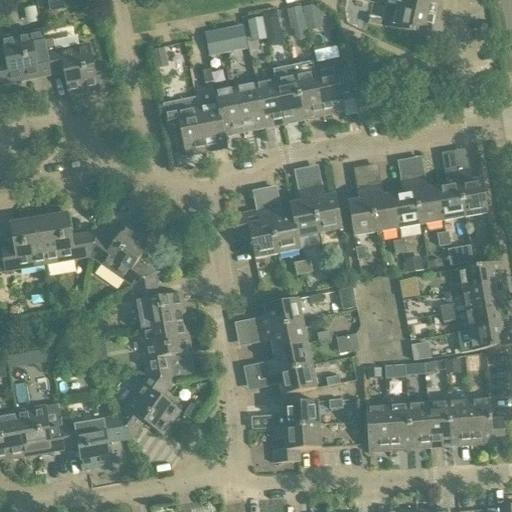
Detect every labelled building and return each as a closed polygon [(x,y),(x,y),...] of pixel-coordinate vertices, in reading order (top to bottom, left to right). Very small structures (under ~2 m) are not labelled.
[(80,6),(79,0),(49,0),(51,11),(80,6)] [(443,0),(397,0),(396,10),(433,18),(436,3),(443,4),(443,0)] [(325,18),(322,5),(303,9),(305,22),(325,18)] [(305,28),(301,8),(287,11),(291,31),(305,28)] [(430,33),(433,18),(396,10),(391,30),(435,39),(436,34),(430,33)] [(279,27),(277,13),(263,15),(266,30),(279,27)] [(369,17),(367,24),(379,27),(381,20),(369,17)] [(264,34),(261,19),(247,21),(250,36),(264,34)] [(235,29),(223,32),(225,43),(238,40),(235,29)] [(0,63),(0,87),(51,77),(42,36),(42,32),(1,40),(5,63),(0,63)] [(222,32),(210,35),(212,46),(225,43),(222,32)] [(45,35),(42,36),(51,77),(64,74),(68,98),(110,89),(106,66),(93,69),(89,46),(57,53),(55,41),(47,42),(45,35)] [(167,66),(164,52),(164,51),(152,53),(155,69),(167,66)] [(314,74),(313,69),(312,63),(292,67),(294,78),(295,78),(303,122),(308,121),(307,116),(322,113),(315,74),(314,74)] [(344,63),(313,69),(314,74),(315,74),(322,113),(338,110),(339,115),(344,114),(341,101),(351,99),(344,63)] [(211,70),(203,72),(205,84),(213,83),(211,70)] [(295,78),(294,78),(274,82),(282,121),(298,118),(299,123),(303,122),(295,78)] [(282,121),(274,82),(254,86),(263,130),(268,129),(267,124),(282,121)] [(263,130),(254,86),(234,90),(242,129),(257,126),(258,131),(263,130)] [(242,129),(234,90),(214,95),(216,106),(217,106),(223,138),(224,138),(228,137),(227,132),(242,129)] [(205,149),(198,110),(195,98),(162,105),(168,136),(180,134),(185,158),(190,157),(189,152),(205,149)] [(217,106),(216,106),(198,110),(205,149),(220,145),(221,151),(226,150),(224,138),(223,138),(217,106)] [(470,177),(456,179),(463,219),(488,214),(482,181),(471,183),(470,177)] [(463,219),(456,179),(445,181),(446,187),(435,189),(441,222),(463,219)] [(441,222),(435,189),(426,190),(425,184),(412,186),(419,226),(441,222)] [(419,226),(412,186),(401,188),(402,194),(391,196),(397,230),(419,226)] [(323,192),(311,194),(319,235),(342,230),(335,197),(324,199),(323,192)] [(397,230),(391,196),(382,198),(381,192),(368,194),(375,234),(397,230)] [(319,235),(311,194),(299,197),(300,205),(289,207),(291,218),(292,218),(297,239),(298,239),(319,235)] [(375,234),(368,194),(357,196),(358,202),(347,204),(353,238),(375,234)] [(268,210),(233,217),(236,229),(247,227),(249,239),(254,260),(277,255),(269,216),(268,210)] [(292,218),(291,218),(282,220),(281,214),(269,216),(277,255),(300,251),(298,239),(297,239),(292,218)] [(89,258),(95,234),(71,238),(68,216),(37,221),(45,266),(89,258)] [(45,266),(37,221),(9,225),(13,248),(0,250),(4,273),(45,266)] [(96,234),(95,234),(89,258),(91,258),(133,288),(154,275),(138,263),(151,244),(126,227),(112,246),(96,234)] [(247,227),(236,229),(238,241),(249,239),(247,227)] [(401,255),(399,242),(392,243),(394,256),(401,255)] [(356,249),(357,262),(366,261),(364,248),(356,249)] [(404,252),(408,272),(429,268),(426,248),(404,252)] [(469,250),(456,253),(458,265),(471,263),(469,250)] [(310,261),(302,263),(304,275),(313,274),(310,261)] [(304,275),(302,263),(294,265),(296,277),(304,275)] [(458,270),(462,292),(500,285),(497,270),(503,269),(502,263),(458,270)] [(158,299),(154,275),(133,288),(141,333),(186,325),(181,295),(158,299)] [(409,282),(399,284),(402,300),(412,298),(409,282)] [(503,301),(500,285),(462,292),(465,312),(509,304),(508,300),(503,301)] [(323,304),(322,296),(309,298),(310,306),(323,304)] [(255,332),(261,331),(302,323),(297,301),(263,308),(265,318),(253,321),(255,332)] [(510,309),(509,304),(465,312),(469,332),(507,325),(504,310),(510,309)] [(439,308),(441,316),(454,314),(452,305),(439,308)] [(455,321),(454,314),(441,316),(442,324),(455,321)] [(306,344),(302,323),(261,331),(264,344),(271,342),(273,351),(306,344)] [(191,354),(186,325),(141,333),(148,377),(148,378),(172,383),(168,358),(191,354)] [(511,340),(510,341),(507,325),(469,332),(473,353),(511,346),(511,340)] [(317,334),(318,342),(331,339),(329,332),(317,334)] [(356,335),(336,339),(339,355),(359,351),(356,335)] [(310,367),(306,344),(273,351),(275,362),(262,365),(264,377),(270,375),(310,367)] [(427,346),(410,348),(413,363),(429,361),(427,346)] [(19,356),(6,359),(8,371),(21,368),(19,356)] [(461,359),(446,362),(449,373),(464,370),(461,359)] [(315,390),(310,367),(270,375),(273,387),(280,386),(282,397),(315,390)] [(161,399),(172,383),(148,378),(118,418),(116,419),(130,441),(132,440),(143,424),(162,437),(180,412),(161,399)] [(326,380),(328,388),(340,385),(339,378),(326,380)] [(341,410),(340,402),(328,402),(328,411),(341,410)] [(489,402),(467,403),(470,441),(486,440),(486,446),(504,445),(502,420),(490,421),(489,402)] [(270,430),(276,429),(318,427),(316,403),(282,406),(283,417),(270,418),(270,430)] [(470,441),(467,403),(447,405),(450,448),(455,448),(454,442),(470,441)] [(108,444),(130,441),(116,419),(69,427),(65,404),(56,406),(64,451),(77,449),(81,472),(111,467),(108,444)] [(450,448),(447,405),(427,406),(429,444),(445,443),(445,449),(450,448)] [(64,451),(56,406),(16,413),(24,458),(64,451)] [(429,444),(427,406),(406,407),(409,451),(414,451),(413,445),(429,444)] [(409,451),(406,407),(386,409),(389,447),(404,446),(404,451),(409,451)] [(389,447),(386,409),(365,410),(368,454),(373,453),(372,448),(389,447)] [(0,462),(24,458),(16,413),(0,415),(0,462)] [(319,450),(318,427),(276,429),(277,441),(284,441),(285,452),(272,452),(273,465),(299,463),(298,451),(319,450)]
